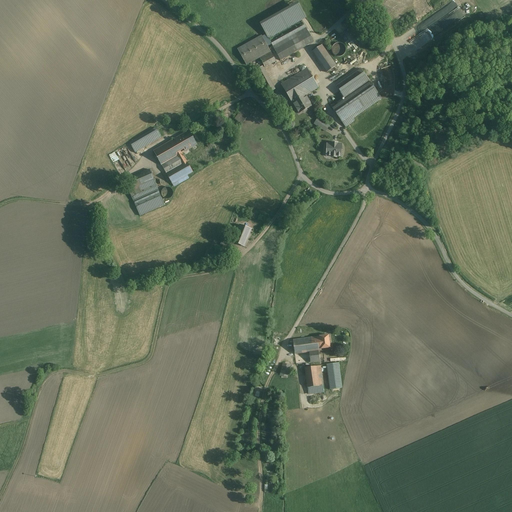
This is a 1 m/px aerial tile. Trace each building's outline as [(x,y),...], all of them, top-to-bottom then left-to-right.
[(298,5),(262,25),(269,39),(306,18),(298,5)] [(304,25),(271,43),(280,61),(313,43),(304,25)] [(261,36),(238,49),(246,65),(259,58),(264,67),(276,61),(261,36)] [(355,53),(358,51),(349,39),(346,42),(355,53)] [(332,49),(332,51),(332,52),(333,53),(333,54),(334,55),(335,56),(337,57),(338,57),(339,57),(341,57),(342,56),(343,55),(344,55),(345,53),(345,52),(346,51),(346,49),(346,48),(345,47),(344,46),(343,45),(342,44),(341,43),(340,43),(338,43),(337,43),(336,44),(334,45),(333,47),(332,48),(332,49)] [(322,46),(312,52),(326,73),(336,66),(322,46)] [(262,67),(255,71),(267,93),(274,89),(262,67)] [(307,69),(281,85),(292,103),(306,95),(318,88),(307,69)] [(336,87),(345,100),(370,82),(361,69),(336,87)] [(345,100),(333,109),(345,127),(354,121),(353,119),(382,99),(370,82),(345,100)] [(306,95),(292,103),(299,114),(312,106),(306,95)] [(247,103),(235,119),(243,125),(254,109),(247,103)] [(328,126),(318,119),(315,124),(325,131),(328,126)] [(156,128),(130,143),(135,152),(161,137),(156,128)] [(189,131),(153,151),(172,184),(192,172),(182,153),(197,145),(189,131)] [(328,146),(327,146),(325,148),(325,152),(326,153),(327,153),(327,155),(331,156),(337,157),(337,156),(341,156),(342,145),(337,145),(337,144),(332,144),(332,145),(328,144),(328,146)] [(113,163),(119,160),(115,152),(109,155),(113,163)] [(150,170),(124,181),(140,216),(165,205),(154,181),(155,181),(150,170)] [(161,193),(161,194),(162,195),(162,196),(163,197),(164,198),(165,199),(166,199),(167,199),(169,199),(170,199),(171,198),(172,197),(173,196),(173,195),(173,194),(173,193),(173,191),(172,190),(172,189),(171,188),(170,188),(168,187),(167,187),(166,188),(165,188),(164,189),(163,189),(162,190),(162,192),(161,193)] [(240,225),(233,242),(244,246),(251,230),(240,225)] [(234,244),(225,240),(223,246),(231,250),(234,244)] [(329,335),(319,336),(321,349),(330,348),(329,335)] [(295,354),(321,350),(321,349),(319,336),(293,340),(295,354)] [(280,375),(287,377),(291,363),(284,361),(280,375)] [(339,363),(327,365),(330,390),(342,388),(339,363)] [(320,366),(305,368),(308,394),(324,392),(320,366)]
